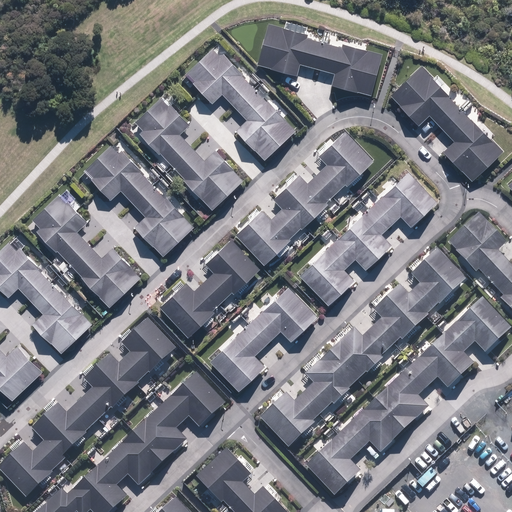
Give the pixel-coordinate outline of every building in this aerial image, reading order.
[(309,34),(269,24),(258,65),(297,76),(300,64),(335,73),(331,86),(371,96),(383,54),(342,43),(341,48),(308,39),(309,34)] [(214,50),(187,75),(213,103),(222,94),(247,121),(237,130),(265,160),(297,131),(268,99),(265,101),(243,77),(244,76),(224,54),(221,57),(214,50)] [(450,96),(421,66),(390,96),(418,126),(429,115),(454,141),(443,151),(472,181),(503,152),(475,121),(473,123),(449,97),(450,96)] [(190,125),(164,98),(137,124),(144,131),(141,134),(162,155),(163,154),(186,178),(184,180),(214,210),(245,180),(216,151),(207,160),(181,134),(190,125)] [(273,200),(282,209),(272,219),(262,209),(236,235),(265,264),(291,239),(290,238),(300,228),(302,230),(328,204),(327,203),(345,185),(347,187),(374,161),(345,131),(319,156),(327,165),(308,183),(300,175),(282,191),(273,200)] [(113,146),(85,170),(111,198),(120,190),(145,217),(135,225),(163,255),(195,226),(166,195),(164,197),(141,172),(142,171),(122,150),(119,153),(113,146)] [(344,270),(356,259),(366,269),(392,245),(382,234),(401,216),(411,226),(437,202),(409,172),(300,275),(328,305),(354,280),(344,270)] [(89,223),(62,196),(36,222),(42,229),(40,232),(60,253),(61,251),(112,303),(141,276),(115,249),(105,258),(80,232),(89,223)] [(501,299),(511,310),(511,264),(499,252),(508,244),(479,213),(447,243),(476,274),(479,271),(504,296),(501,299)] [(187,282),(160,307),(189,337),(216,312),(214,310),(232,292),(234,294),(261,268),(232,238),(206,263),(214,272),(195,291),(187,282)] [(13,243),(0,254),(0,284),(11,296),(20,288),(45,315),(35,323),(63,353),(95,324),(66,293),(64,295),(41,270),(42,269),(22,248),(19,251),(13,243)] [(260,418),(289,449),(316,423),(315,421),(333,404),(335,405),(351,390),(350,388),(366,372),(368,374),(384,359),(382,356),(400,339),(402,341),(467,280),(438,250),(412,275),(420,283),(409,294),(401,285),(374,310),(382,318),(363,336),(355,328),(305,375),(313,384),(294,402),(286,393),(260,418)] [(211,359),(240,390),(266,365),(255,355),(281,331),(291,341),(317,316),(288,286),(211,359)] [(482,298),(305,466),(334,496),(360,471),(351,461),(370,443),(379,453),(428,406),(418,396),(437,378),(447,389),(474,363),(464,354),(475,343),(485,353),(511,328),(482,298)] [(0,469),(23,494),(176,349),(148,319),(123,343),(131,353),(120,364),(111,355),(85,379),(94,388),(67,413),(59,404),(32,430),(44,441),(33,451),(25,443),(0,466),(0,469)] [(0,384),(15,399),(43,372),(17,345),(7,354),(0,346),(0,384)] [(63,489),(38,511),(87,511),(90,510),(92,511),(110,511),(127,496),(118,486),(128,477),(137,487),(187,439),(177,429),(189,417),(199,428),(225,403),(197,373),(69,495),(63,489)] [(502,416),(496,409),(481,422),(487,430),(502,416)] [(448,451),(454,458),(469,443),(462,437),(448,451)] [(476,451),(469,445),(455,460),(462,466),(476,451)] [(245,468),(225,448),(195,477),(215,497),(217,495),(233,511),(288,511),(264,487),(255,496),(236,477),(245,468)] [(452,460),(445,453),(431,468),(437,474),(452,460)] [(191,511),(178,498),(162,511),(191,511)]
